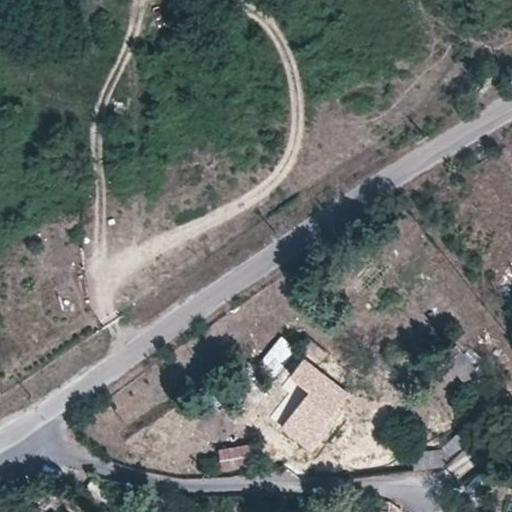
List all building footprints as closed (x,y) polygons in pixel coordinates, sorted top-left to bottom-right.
[(300,345),(308,336),(299,330),(292,339),(300,345)] [(273,379),(297,350),(283,339),(259,367),(273,379)] [(217,375),(223,371),(218,363),(212,367),(217,375)] [(313,447),(330,427),(324,422),(336,408),(348,393),(323,374),(283,424),(313,447)] [(324,422),(330,427),(342,412),(336,408),(324,422)] [(505,426),(504,417),(496,418),(498,428),(505,426)] [(442,446),(452,456),(476,435),(478,431),(467,421),(442,446)] [(260,461),(256,441),(220,447),(223,468),(260,461)] [(413,450),(415,468),(444,463),(442,447),(413,450)]
